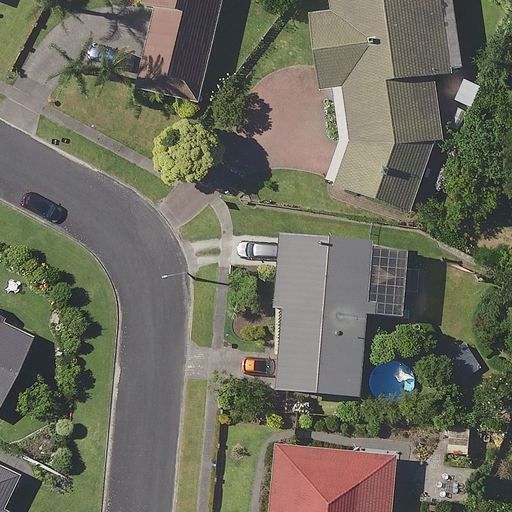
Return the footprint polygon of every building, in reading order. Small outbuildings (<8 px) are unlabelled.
[(231,0),(148,0),(145,13),(167,18),(150,90),(207,103),(231,0)] [(462,76),(453,0),(337,0),(340,19),(320,21),(329,101),(342,100),(348,148),(331,190),(418,221),(449,120),(444,78),(462,76)] [(285,401),(369,406),(375,326),(413,329),(418,259),(295,251),(285,401)] [(283,261),(230,257),(224,345),(277,349),(283,261)] [(0,416),(36,341),(0,324),(0,416)] [(395,511),(400,466),(284,456),(279,511),(395,511)] [(0,468),(0,511),(7,511),(23,481),(0,468)]
